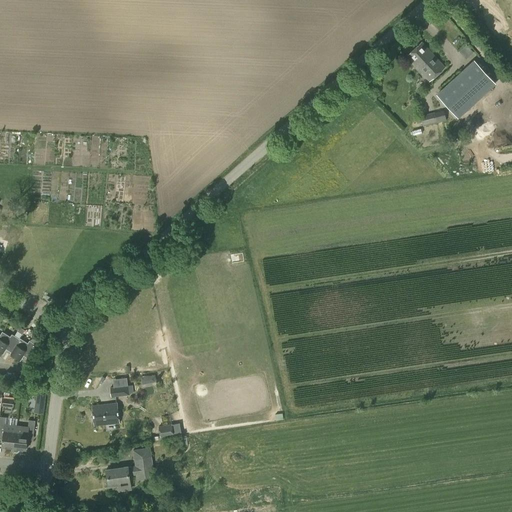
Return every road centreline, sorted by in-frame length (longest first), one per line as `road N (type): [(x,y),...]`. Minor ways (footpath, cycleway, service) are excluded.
road 1 (unclassified): [(160,243),(436,0)]
road 2 (residential): [(50,471),(67,330),(160,243)]
